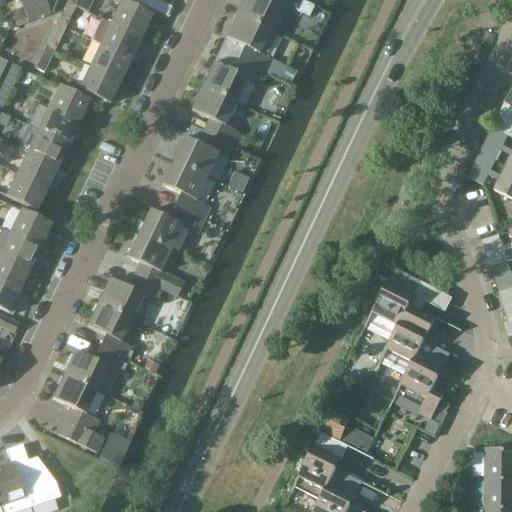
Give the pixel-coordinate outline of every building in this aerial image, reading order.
[(18,0),(27,24),(50,15),(44,0),(18,0)] [(68,0),(67,4),(76,8),(79,0),(68,0)] [(145,0),(143,7),(166,18),(171,9),(163,5),(165,0),(145,0)] [(243,3),(237,16),(269,32),(280,9),(294,16),(301,2),(297,0),(266,0),(266,1),(264,0),(242,0),(242,1),(243,3)] [(313,7),(302,2),(297,13),(308,18),(313,7)] [(121,3),(110,25),(141,40),(151,17),(121,3)] [(67,4),(57,25),(66,30),(76,8),(67,4)] [(243,49),(238,61),(266,75),(273,62),(258,55),(269,32),(237,16),(225,40),(243,49)] [(92,43),(100,47),(130,62),(141,40),(110,25),(102,21),(92,43)] [(57,25),(46,47),(55,52),(66,30),(57,25)] [(55,52),(46,47),(35,70),(44,75),(55,52)] [(100,47),(90,69),(120,84),(130,62),(100,47)] [(214,65),(202,88),(235,104),(246,81),(260,88),(266,75),(238,61),(232,73),(214,65)] [(12,66),(2,88),(11,93),(21,71),(12,66)] [(120,84),(90,69),(79,91),(109,106),(120,84)] [(2,88),(0,91),(0,114),(11,93),(2,88)] [(209,121),(203,133),(232,147),(238,134),(224,127),(235,104),(202,88),(191,112),(209,121)] [(77,135),(75,133),(89,103),(59,89),(48,111),(36,105),(26,127),(29,129),(38,133),(68,147),(71,148),(77,135)] [(508,138),(511,139),(511,127),(497,120),(492,130),(508,138)] [(19,151),(27,155),(57,169),(68,147),(38,133),(29,129),(19,151)] [(184,139),(173,163),(205,179),(216,156),(226,160),(232,147),(203,133),(197,146),(184,139)] [(485,144),(480,154),(496,162),(501,152),(485,144)] [(27,155),(17,176),(47,191),(57,169),(27,155)] [(180,196),(174,208),(203,222),(209,208),(195,201),(205,179),(173,163),(162,187),(180,196)] [(511,169),(507,167),(494,192),(511,201),(511,169)] [(473,169),(468,179),(484,187),(489,177),(473,169)] [(47,191),(17,176),(6,199),(36,213),(47,191)] [(150,212),(139,235),(171,251),(182,228),(196,235),(203,222),(174,208),(168,220),(150,212)] [(20,212),(10,234),(40,249),(51,226),(20,212)] [(0,254),(0,256),(29,271),(33,272),(40,258),(36,256),(40,249),(10,234),(0,254)] [(140,265),(134,278),(163,292),(177,299),(184,285),(160,274),(171,251),(139,235),(127,259),(140,265)] [(487,258),(491,269),(508,264),(504,253),(487,258)] [(0,256),(0,283),(19,292),(29,271),(0,256)] [(368,324),(394,337),(411,307),(422,283),(395,270),(368,324)] [(110,281),(99,305),(131,321),(140,325),(143,320),(145,314),(146,310),(146,306),(146,304),(148,300),(157,305),(163,292),(134,278),(128,290),(110,281)] [(511,279),(496,284),(499,295),(511,291),(511,279)] [(19,292),(0,283),(0,310),(12,316),(19,301),(15,299),(19,292)] [(140,325),(131,321),(99,305),(87,329),(105,337),(100,350),(128,364),(135,350),(126,346),(127,343),(132,339),(135,335),(138,330),(140,325)] [(383,360),(409,373),(425,343),(437,320),(411,307),(394,337),(383,360)] [(0,317),(0,328),(14,335),(18,326),(0,317)] [(425,343),(409,373),(397,396),(424,409),(420,417),(431,423),(445,395),(434,390),(451,356),(425,343)] [(64,377),(97,393),(103,396),(114,373),(122,377),(128,364),(100,350),(94,362),(76,353),(64,377)] [(147,362),(144,369),(154,374),(158,367),(147,362)] [(97,393),(64,377),(53,401),(71,410),(58,437),(97,455),(104,440),(94,436),(100,423),(86,416),(97,393)] [(134,404),(132,408),(140,412),(143,404),(139,402),(134,404)] [(444,405),(440,412),(446,415),(450,408),(444,405)] [(329,410),(327,415),(319,431),(340,441),(348,425),(350,421),(329,410)] [(295,488),(321,501),(337,471),(348,448),(321,434),(295,488)] [(11,465),(0,468),(0,501),(3,509),(26,501),(21,488),(34,483),(22,447),(6,452),(11,465)] [(511,450),(485,451),(485,480),(511,479),(511,450)] [(315,511),(348,511),(351,507),(363,484),(337,471),(321,501),(315,511)] [(511,479),(485,480),(484,508),(511,508),(511,479)]
